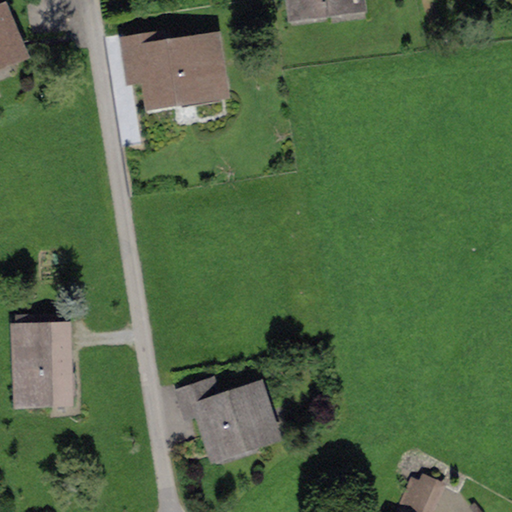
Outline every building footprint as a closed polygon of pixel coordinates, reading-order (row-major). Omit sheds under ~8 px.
[(60,0),(39,0),(28,1),(33,34),(64,30),(60,0)] [(293,0),(295,13),(358,5),(357,0),(293,0)] [(0,58),(6,57),(1,46),(12,42),(1,15),(0,14),(0,58)] [(149,69),(154,101),(219,91),(212,43),(162,51),(159,34),(125,40),(130,71),(149,69)] [(20,359),(21,398),(73,396),(72,375),(63,375),(61,315),(17,317),(18,359),(20,359)] [(204,411),(217,451),(269,434),(255,392),(247,395),(244,387),(216,397),(211,381),(180,391),(188,416),(204,411)] [(423,511),(428,502),(433,504),(439,491),(413,479),(397,511),(423,511)]
